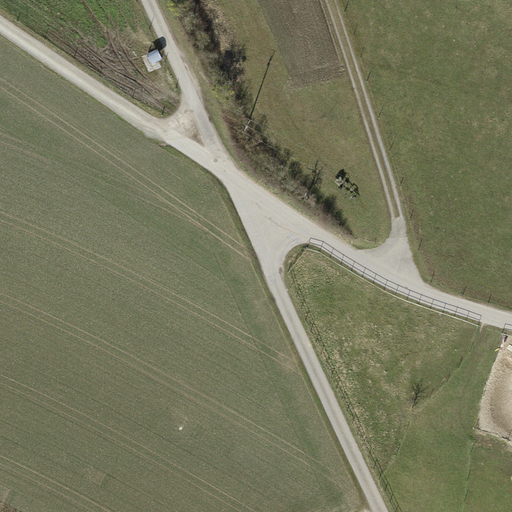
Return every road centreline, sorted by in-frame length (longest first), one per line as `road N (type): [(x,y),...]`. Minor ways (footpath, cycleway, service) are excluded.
road 1 (track): [(381,511),(230,174)]
road 2 (residential): [(511,321),(421,293),(334,246),(230,174)]
road 3 (track): [(421,293),(331,0)]
road 4 (track): [(230,174),(0,23)]
road 5 (track): [(149,0),(230,174)]
